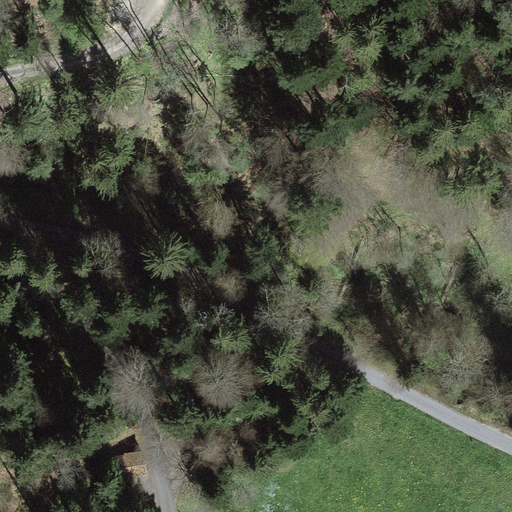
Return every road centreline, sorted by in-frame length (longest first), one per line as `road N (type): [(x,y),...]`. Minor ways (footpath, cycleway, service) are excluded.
road 1 (track): [(0,215),(114,239),(166,262),(511,449)]
road 2 (track): [(0,254),(85,316),(126,367),(169,511)]
road 3 (track): [(157,0),(119,48),(0,78)]
